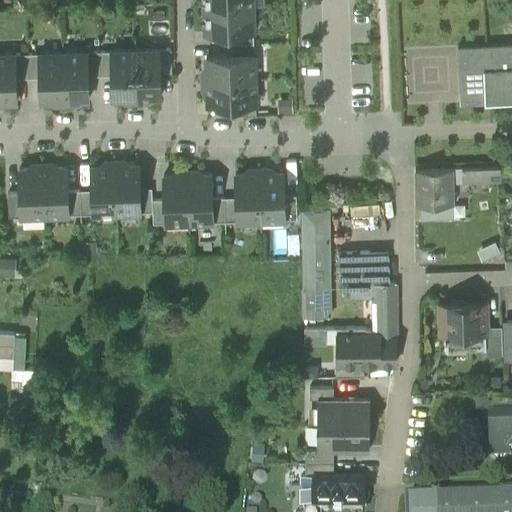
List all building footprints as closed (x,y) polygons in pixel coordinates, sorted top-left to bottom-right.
[(203,0),(204,8),(252,7),(252,6),(252,0),(203,0)] [(253,31),(252,7),(204,8),(205,32),(229,32),(253,31)] [(229,32),(229,43),(253,43),(253,31),(229,32)] [(254,55),(253,43),(229,43),(230,56),(254,55)] [(484,90),(485,102),(511,100),(511,43),(482,45),(483,69),(484,90)] [(482,45),(470,46),(471,60),(458,60),(459,70),(465,70),(483,69),(482,45)] [(458,46),(458,60),(471,60),(470,46),(458,46)] [(159,49),(135,50),(137,98),(161,97),(160,73),(159,49)] [(159,49),(160,73),(172,73),(171,49),(159,49)] [(113,99),(137,98),(135,50),(111,51),(112,75),(113,99)] [(87,51),(63,52),(65,100),(89,99),(88,76),(87,51)] [(88,76),(100,75),(99,51),(87,51),(88,76)] [(111,51),(99,51),(100,75),(112,75),(111,51)] [(41,101),(65,100),(63,52),(39,53),(40,77),(41,101)] [(16,78),(28,78),(27,53),(15,54),(16,78)] [(39,53),(27,53),(28,78),(40,77),(39,53)] [(15,54),(0,54),(0,102),(17,102),(16,78),(15,54)] [(206,56),(207,80),(255,79),(254,55),(230,56),(206,56)] [(466,91),(465,70),(459,70),(460,103),(485,102),(484,90),(466,91)] [(255,103),(255,79),(207,80),(208,104),(231,103),(255,103)] [(231,103),(232,115),(256,115),(255,103),(231,103)] [(139,164),(115,165),(117,213),(141,212),(140,188),(139,164)] [(93,213),(117,213),(115,165),(91,165),(92,189),(93,213)] [(463,182),(501,181),(500,165),(462,167),(463,182)] [(67,166),(43,167),(45,215),(69,214),(68,190),(67,166)] [(21,216),(45,215),(43,167),(19,168),(20,192),(21,216)] [(454,203),(453,182),(453,167),(415,169),(416,205),(420,204),(453,203),(454,203)] [(462,167),(453,167),(453,182),(463,182),(462,167)] [(283,170),(259,171),(261,219),(285,218),(284,194),(283,170)] [(237,220),(261,219),(259,171),(235,172),(236,196),(237,220)] [(211,173),(187,174),(189,222),(213,221),(212,197),(211,173)] [(165,222),(189,222),(187,174),(163,175),(164,198),(165,222)] [(141,212),(153,211),(152,199),(152,187),(140,188),(141,212)] [(92,189),(80,190),(81,214),(93,213),(92,189)] [(69,214),(81,214),(80,190),(68,190),(69,214)] [(8,192),(9,216),(21,216),(20,192),(8,192)] [(284,194),(285,218),(297,218),(296,194),(284,194)] [(213,221),(225,220),(224,196),(212,197),(213,221)] [(236,196),(224,196),(225,220),(237,220),(236,196)] [(164,198),(152,199),(153,211),(153,223),(165,222),(164,198)] [(420,204),(421,220),(453,218),(453,203),(420,204)] [(328,208),(303,209),(304,316),(330,316),(328,208)] [(299,232),(287,232),(288,252),(299,252),(299,232)] [(495,240),(477,249),(483,262),(501,253),(495,240)] [(379,297),(379,330),(379,338),(396,338),(395,282),(390,282),(389,250),(338,250),(338,268),(349,268),(350,298),(379,297)] [(0,254),(0,274),(17,275),(18,255),(0,254)] [(442,333),(445,333),(485,332),(486,332),(486,325),(485,301),(441,303),(442,333)] [(485,347),(485,353),(503,353),(501,325),(486,325),(486,332),(485,332),(485,347)] [(305,341),(337,341),(337,327),(304,327),(305,341)] [(396,363),(396,338),(379,338),(379,330),(374,330),(361,327),(337,327),(337,341),(338,364),(364,363),(396,363)] [(14,366),(23,367),(26,331),(17,330),(14,366)] [(0,355),(13,356),(15,333),(0,331),(0,355)] [(485,347),(485,332),(445,333),(446,348),(485,347)] [(13,356),(0,355),(0,367),(12,368),(13,356)] [(338,364),(338,375),(364,374),(364,363),(338,364)] [(501,387),(500,374),(486,374),(486,387),(501,387)] [(317,398),(333,399),(333,387),(309,386),(309,398),(317,398)] [(489,392),(474,393),(474,405),(489,405),(489,392)] [(316,422),(316,424),(369,424),(369,423),(369,399),(333,399),(317,398),(317,422),(316,422)] [(493,457),(497,461),(506,461),(509,457),(511,456),(511,416),(490,417),(492,457),(493,457)] [(369,426),(369,424),(316,424),(316,425),(317,425),(317,449),(333,449),(369,450),(369,426)] [(265,441),(253,441),(251,461),(264,461),(265,441)] [(305,461),(333,462),(333,449),(317,449),(305,449),(305,461)] [(314,473),(333,473),(333,462),(305,461),(305,473),(314,474),(314,473)] [(300,477),(300,497),(314,497),(314,474),(305,473),(303,474),(300,477)] [(314,473),(314,474),(314,497),(314,511),(333,511),(342,511),(343,511),(362,511),(362,500),(368,494),(362,489),(362,474),(333,473),(314,473)] [(314,511),(314,497),(300,497),(300,508),(303,511),(314,511)] [(511,511),(511,497),(501,498),(500,499),(443,501),(440,499),(433,500),(431,502),(405,503),(405,511),(511,511)]
